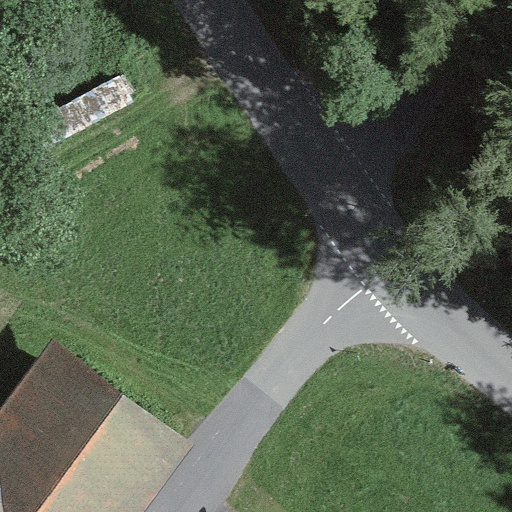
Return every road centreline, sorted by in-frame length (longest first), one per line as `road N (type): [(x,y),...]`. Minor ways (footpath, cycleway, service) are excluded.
road 1 (unclassified): [(411,219),(184,511)]
road 2 (tertiary): [(411,219),(268,65),(223,0)]
road 3 (track): [(511,87),(411,219)]
road 4 (tertiary): [(511,325),(411,219)]
